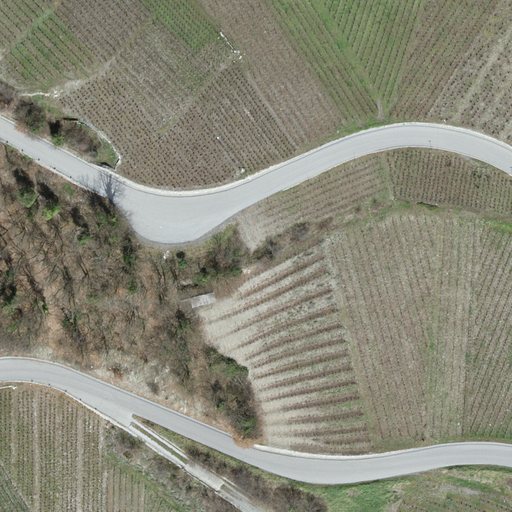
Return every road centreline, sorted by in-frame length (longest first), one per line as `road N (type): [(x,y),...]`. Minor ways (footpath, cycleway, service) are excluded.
road 1 (unclassified): [(0,122),(138,200),(198,211),(245,205),(368,143),(420,137),(511,164)]
road 2 (unclassified): [(511,460),(466,455),(303,471),(55,374),(0,372)]
road 3 (track): [(96,394),(262,511)]
